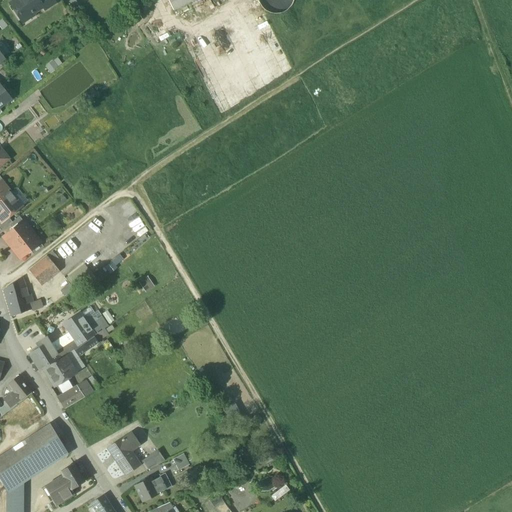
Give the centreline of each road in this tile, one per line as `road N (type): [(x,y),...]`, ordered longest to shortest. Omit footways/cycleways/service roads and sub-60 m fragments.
road 1 (track): [(323,511),(130,184)]
road 2 (track): [(130,184),(416,0)]
road 3 (track): [(0,286),(130,184)]
road 4 (residential): [(13,352),(104,484)]
